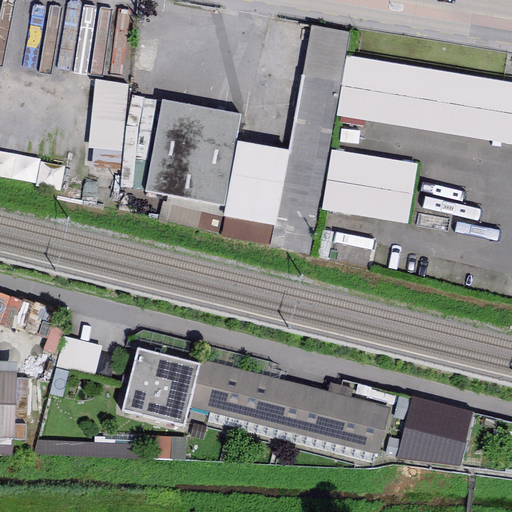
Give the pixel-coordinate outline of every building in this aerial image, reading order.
[(350,34),(310,29),(289,155),(275,229),(270,250),(309,257),(350,34)] [(511,85),(346,58),(336,119),(511,148),(511,85)] [(241,118),(162,103),(145,194),(224,209),(236,145),(241,118)] [(289,155),(236,145),(224,209),(222,219),(275,229),(289,155)] [(0,152),(0,178),(66,185),(68,160),(0,152)] [(414,166),(331,152),(321,210),(404,224),(414,166)] [(0,320),(26,329),(35,303),(0,291),(0,320)] [(62,363),(100,371),(106,344),(68,335),(62,363)] [(187,368),(129,354),(112,418),(170,433),(187,368)] [(8,366),(0,365),(0,441),(5,442),(8,366)] [(381,411),(192,366),(181,410),(371,455),(381,411)] [(41,439),(41,453),(188,456),(189,437),(152,436),(151,441),(41,439)]
